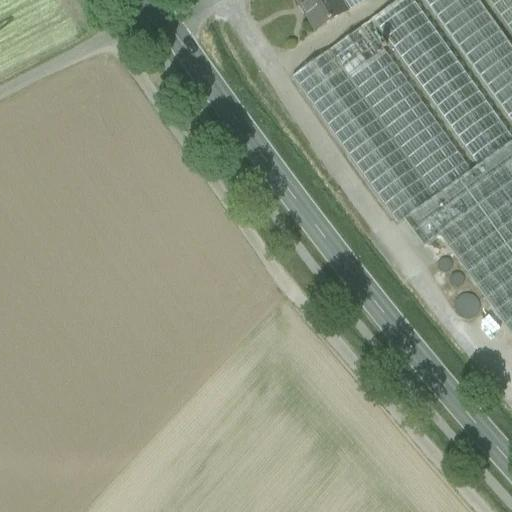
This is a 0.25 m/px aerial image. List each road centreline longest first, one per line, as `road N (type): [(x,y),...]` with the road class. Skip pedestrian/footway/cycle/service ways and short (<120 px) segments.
road 1 (track): [(108,37),(276,274),(483,511)]
road 2 (secondary): [(149,0),(378,308),(511,464)]
road 3 (track): [(155,8),(0,93)]
